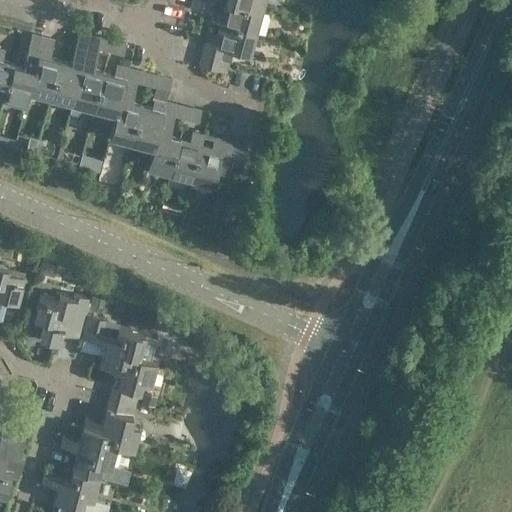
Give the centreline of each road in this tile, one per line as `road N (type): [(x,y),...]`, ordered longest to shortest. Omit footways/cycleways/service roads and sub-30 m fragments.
road 1 (tertiary): [(337,346),(0,193)]
road 2 (tertiary): [(404,231),(509,0)]
road 3 (residential): [(20,511),(75,383),(62,367),(21,361),(0,337)]
road 4 (tertiary): [(337,346),(294,439),(284,500)]
road 5 (tertiary): [(284,500),(315,453),(358,354)]
road 6 (residential): [(237,92),(207,92),(188,78),(180,52),(142,38),(142,20)]
road 7 (tertiary): [(404,231),(377,258),(337,346)]
road 8 (tertiary): [(358,354),(404,231)]
